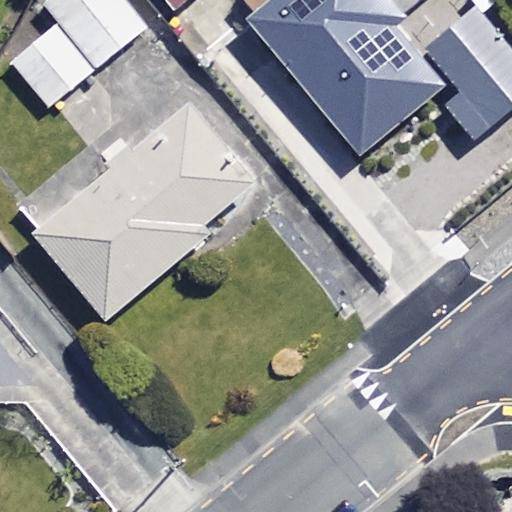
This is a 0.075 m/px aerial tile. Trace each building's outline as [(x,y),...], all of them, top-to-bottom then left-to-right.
[(61,23),(102,70),(150,29),(125,0),(49,0),(45,4),(61,23)] [(170,0),(182,15),(201,0),(170,0)] [(409,23),(389,0),(291,0),(258,27),(367,160),(451,91),(401,30),(409,23)] [(102,70),(61,23),(14,63),(54,110),(102,70)] [(255,190),(188,112),(40,239),(113,323),(211,239),(205,233),(255,190)]
